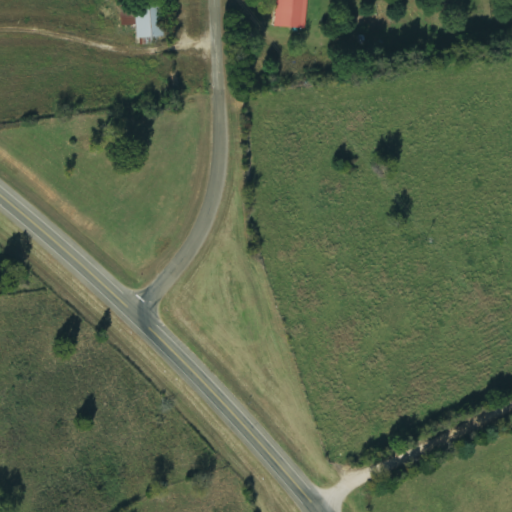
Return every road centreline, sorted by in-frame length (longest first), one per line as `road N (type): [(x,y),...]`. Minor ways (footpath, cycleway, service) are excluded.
road 1 (secondary): [(325,511),(86,267),(0,193)]
road 2 (residential): [(132,313),(211,215),(221,147),(213,0)]
